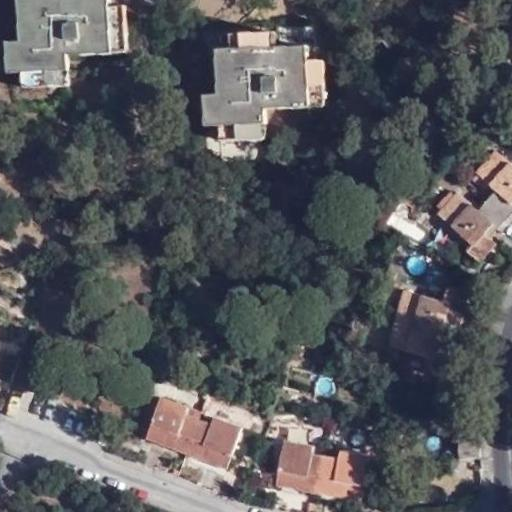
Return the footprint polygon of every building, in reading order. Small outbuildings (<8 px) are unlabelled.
[(21,0),(22,34),(10,34),(10,66),(24,66),(25,83),(71,82),(72,51),(129,47),(129,34),(128,0),(115,0),(114,0),(21,0)] [(234,43),(220,43),(220,89),(207,89),(207,121),(222,121),(222,133),(268,133),(269,102),(328,100),(327,55),(313,56),(311,39),(286,40),(277,40),(276,26),(234,28),(234,43)] [(511,155),(501,146),(480,169),(498,186),(480,202),(462,185),(442,207),(448,213),(476,240),(471,245),(470,246),(482,255),(499,237),(494,232),(511,213),(511,155)] [(443,218),(471,245),(476,240),(448,213),(443,218)] [(406,285),(391,341),(430,353),(427,367),(447,373),(456,339),(443,335),(449,317),(462,320),(471,285),(450,281),(446,295),(406,285)] [(165,390),(150,435),(231,466),(246,422),(218,411),(215,421),(203,416),(190,410),(193,402),(165,390)] [(190,410),(203,416),(206,407),(193,402),(190,410)] [(458,445),(477,442),(476,416),(455,419),(458,445)] [(288,436),(280,480),(364,498),(372,452),(343,447),(343,456),(316,450),(317,442),(288,436)]
